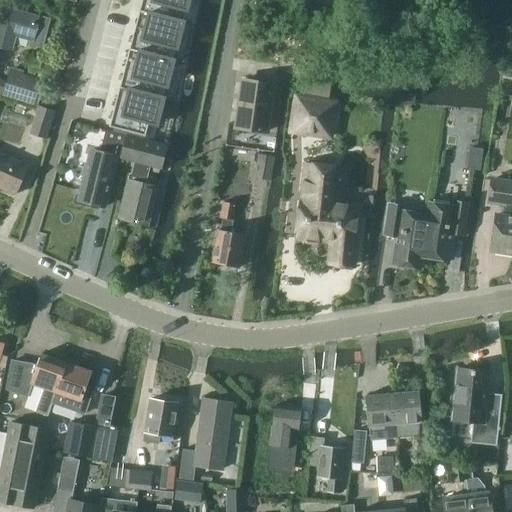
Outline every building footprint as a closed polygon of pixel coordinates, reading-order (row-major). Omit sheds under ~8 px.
[(142,0),(140,10),(176,20),(179,8),(187,10),(189,0),(142,0)] [(0,43),(12,48),(16,35),(27,38),(44,43),(50,19),(2,7),(0,13),(0,43)] [(140,10),(130,48),(166,58),(169,47),(177,49),(184,22),(176,20),(140,10)] [(130,48),(120,87),(156,97),(159,85),(167,87),(174,60),(166,58),(130,48)] [(2,94),(34,105),(43,79),(11,68),(2,94)] [(265,134),(272,86),(242,82),(235,129),(265,134)] [(120,87),(109,126),(146,136),(149,123),(157,125),(164,99),(156,97),(120,87)] [(334,101),(296,95),(290,129),(329,135),(334,101)] [(45,139),(54,111),(37,106),(28,134),(45,139)] [(124,144),(120,159),(134,163),(132,170),(138,171),(138,169),(147,171),(148,166),(160,169),(166,146),(126,136),(124,144)] [(120,159),(124,144),(103,138),(99,154),(91,151),(78,200),(104,206),(117,158),(120,159)] [(266,177),(270,154),(254,151),(250,174),(266,177)] [(0,188),(14,195),(27,166),(0,153),(0,188)] [(353,265),(359,206),(338,203),(339,199),(334,194),(330,193),(333,166),(304,163),(297,237),(304,238),(303,240),(306,243),(317,244),(323,239),(336,241),(334,263),(353,265)] [(138,171),(132,170),(131,175),(129,174),(117,219),(146,226),(156,187),(144,185),(147,171),(138,169),(138,171)] [(511,254),(511,183),(490,181),(487,202),(505,204),(503,218),(496,217),(490,251),(511,254)] [(223,202),(220,218),(234,220),(237,204),(223,202)] [(464,234),(469,207),(452,204),(451,208),(428,204),(426,217),(420,256),(421,256),(448,260),(453,232),(464,234)] [(383,234),(396,236),(391,264),(419,268),(421,256),(420,256),(426,217),(404,213),(405,208),(387,205),(383,234)] [(238,267),(244,236),(217,231),(212,262),(238,267)] [(28,397),(32,385),(45,389),(36,413),(49,417),(52,407),(51,407),(56,393),(57,393),(67,364),(42,355),(38,367),(13,362),(8,389),(28,397)] [(51,407),(52,407),(64,412),(69,398),(81,402),(76,416),(88,420),(96,398),(85,394),(92,373),(67,364),(57,393),(56,393),(51,407)] [(497,446),(500,406),(487,404),(490,373),(458,370),(456,387),(452,387),(450,403),(454,403),(453,420),(474,422),(472,444),(497,446)] [(428,460),(432,428),(420,427),(420,422),(421,422),(418,391),(392,393),(396,437),(418,436),(416,459),(428,460)] [(370,440),(386,438),(396,437),(392,393),(367,395),(370,440)] [(103,397),(97,424),(109,427),(109,426),(114,399),(103,397)] [(170,437),(175,405),(149,400),(144,432),(143,441),(155,443),(156,434),(170,437)] [(220,469),(229,404),(202,400),(195,451),(182,449),(178,478),(191,480),(193,465),(220,469)] [(271,427),(267,466),(287,469),(292,430),(298,431),(301,409),(275,406),(272,427),(271,427)] [(0,501),(34,508),(50,430),(11,422),(9,433),(0,431),(0,501)] [(64,453),(110,462),(111,462),(117,431),(70,423),(64,453)] [(363,463),(366,431),(355,430),(351,461),(363,463)] [(308,464),(318,465),(317,477),(329,478),(328,492),(339,493),(345,450),(321,447),(322,436),(311,434),(308,464)] [(64,457),(58,485),(52,511),(95,511),(97,505),(71,500),(80,460),(64,457)] [(472,462),(470,462),(464,463),(466,479),(474,478),(472,462)] [(466,479),(464,463),(454,464),(456,480),(466,479)] [(152,472),(111,468),(108,486),(150,490),(152,472)] [(478,478),(474,478),(466,479),(467,495),(469,511),(491,511),(489,492),(485,493),(484,484),(478,478)] [(202,485),(177,481),(172,511),(202,511),(202,485)] [(224,489),(224,511),(246,511),(246,489),(224,489)] [(469,511),(467,495),(444,497),(445,511),(469,511)] [(115,511),(117,500),(101,498),(99,511),(115,511)] [(380,510),(380,511),(416,511),(416,498),(403,499),(404,507),(380,510)]
